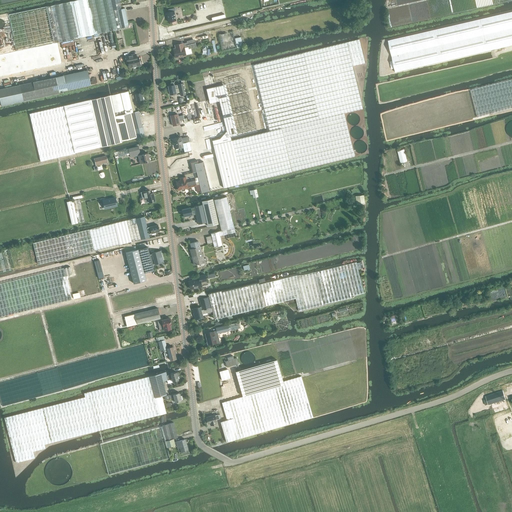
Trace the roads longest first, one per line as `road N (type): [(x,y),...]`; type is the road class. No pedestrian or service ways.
road 1 (residential): [(225,459),(196,436),(159,142),(151,0)]
road 2 (residential): [(225,459),(434,403),(511,371)]
road 3 (track): [(391,359),(511,326)]
